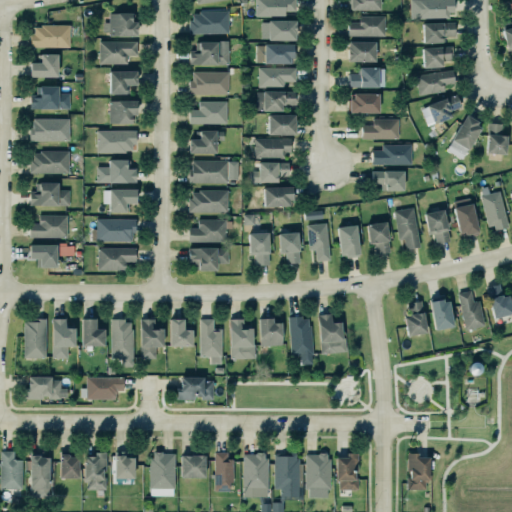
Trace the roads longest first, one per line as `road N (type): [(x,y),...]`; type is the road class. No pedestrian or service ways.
road 1 (residential): [(511,252),(303,289),(0,291)]
road 2 (residential): [(0,421),(429,422)]
road 3 (residential): [(6,7),(0,311)]
road 4 (residential): [(160,0),(160,292)]
road 5 (residential): [(383,511),(384,411),(370,282)]
road 6 (residential): [(322,0),(320,135),(329,166)]
